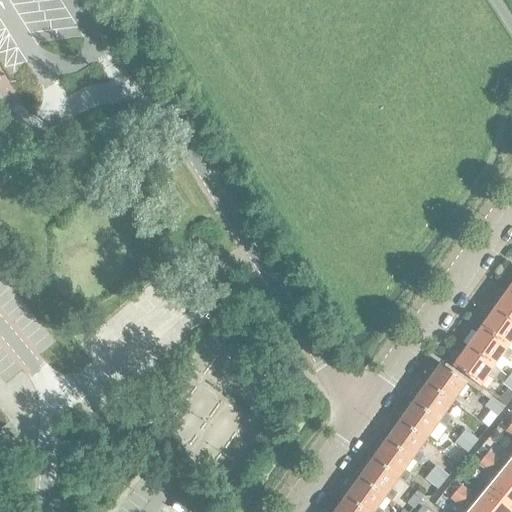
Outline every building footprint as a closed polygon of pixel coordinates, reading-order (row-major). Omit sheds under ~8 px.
[(511,323),(511,295),(507,292),(494,311),(511,323)] [(511,323),(494,311),(480,330),(506,348),(511,339),(511,323)] [(511,354),(511,352),(506,348),(480,330),(467,349),(493,367),(500,357),(507,361),(511,354)] [(479,386),(493,367),(467,349),(453,368),(479,386)] [(452,403),(466,384),(440,365),(426,384),(452,403)] [(505,406),(511,397),(511,383),(507,379),(502,384),(510,390),(500,401),(505,406)] [(444,414),(452,403),(426,384),(413,403),(439,422),(438,422),(445,427),(451,418),(444,414)] [(484,408),(496,417),(502,410),(489,400),(484,408)] [(438,422),(439,422),(413,403),(399,422),(425,441),(438,422)] [(0,411),(0,430),(9,423),(0,411)] [(511,425),(511,424),(504,418),(498,425),(511,436),(511,425)] [(128,440),(163,465),(178,445),(143,420),(128,440)] [(418,451),(425,441),(399,422),(386,441),(412,459),(411,460),(418,465),(424,456),(418,451)] [(472,448),(478,440),(465,430),(459,438),(472,448)] [(464,458),(472,448),(459,438),(454,443),(459,448),(456,451),(464,458)] [(411,460),(412,459),(386,441),(372,460),(398,478),(398,479),(405,483),(411,475),(404,470),(411,460)] [(479,455),(483,458),(493,466),(498,459),(484,449),(479,455)] [(487,473),(493,466),(483,458),(477,465),(487,473)] [(398,479),(398,478),(372,460),(359,479),(385,497),(384,498),(391,502),(397,494),(391,489),(398,479)] [(511,481),(511,461),(502,474),(511,481)] [(443,483),(448,476),(436,466),(430,473),(443,483)] [(437,490),(443,483),(430,473),(424,479),(437,490)] [(511,510),(511,481),(502,474),(488,491),(511,510)] [(384,498),(385,497),(359,479),(346,498),(365,511),(382,511),(377,508),(384,498)] [(447,487),(464,500),(470,493),(453,481),(447,487)] [(459,507),(464,500),(447,487),(442,494),(449,500),(459,507)] [(413,510),(424,497),(416,491),(406,504),(413,510)] [(479,511),(511,511),(511,510),(488,491),(474,508),(479,511)] [(365,511),(346,498),(335,511),(365,511)]
